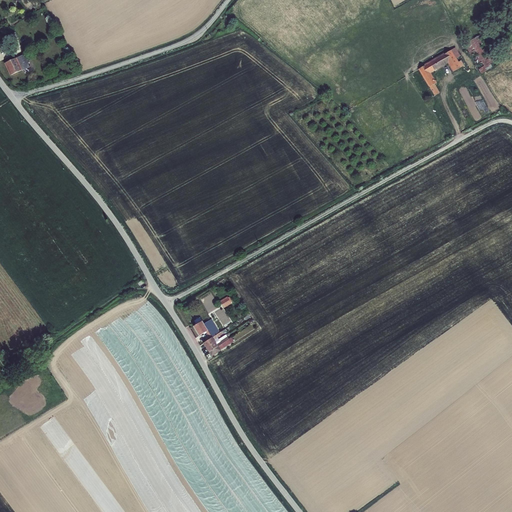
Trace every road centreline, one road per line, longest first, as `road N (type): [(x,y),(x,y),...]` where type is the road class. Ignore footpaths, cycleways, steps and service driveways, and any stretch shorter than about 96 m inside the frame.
road 1 (unclassified): [(511,122),(484,126),(166,304)]
road 2 (tertiary): [(166,304),(98,198),(13,98)]
road 3 (tertiary): [(299,511),(238,429),(166,304)]
road 4 (unclassified): [(228,0),(181,43),(13,98)]
